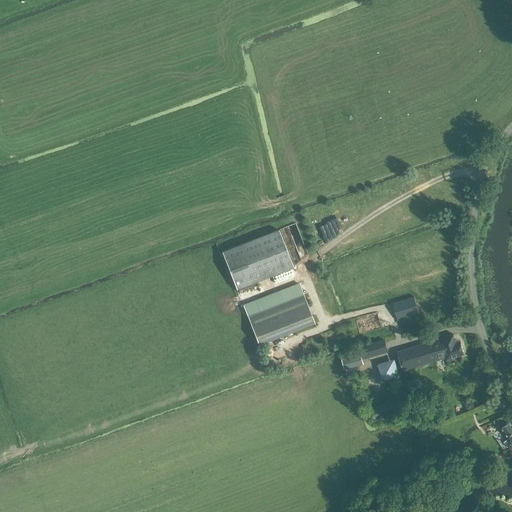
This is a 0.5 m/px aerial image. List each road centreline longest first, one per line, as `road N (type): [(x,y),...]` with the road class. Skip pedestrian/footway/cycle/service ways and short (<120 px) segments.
road 1 (track): [(0,461),(292,352),(299,382)]
road 2 (unclassified): [(511,126),(479,178),(471,242),(481,329),(511,394)]
